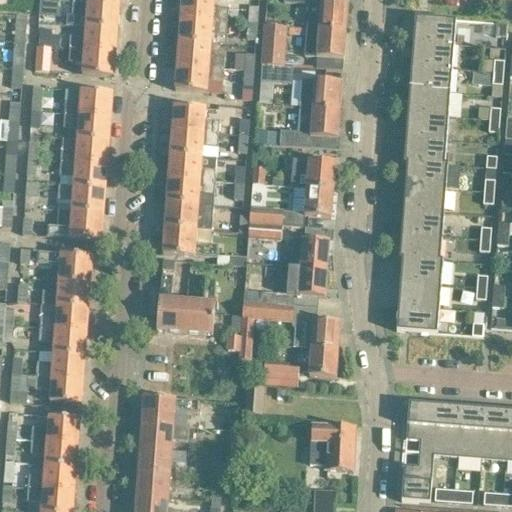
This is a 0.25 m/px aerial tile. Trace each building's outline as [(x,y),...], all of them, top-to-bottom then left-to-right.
[(181,0),(180,20),(226,23),(227,10),(212,9),(212,0),(181,0)] [(47,18),(48,2),(40,1),(38,17),(47,18)] [(118,32),(119,8),(72,4),(71,17),(85,18),(84,29),(118,32)] [(308,4),(306,31),(307,31),(346,34),(348,6),(328,4),(322,4),(321,4),(321,5),(308,4)] [(249,8),(248,25),(257,26),(258,9),(249,8)] [(24,45),(24,37),(26,18),(16,18),(15,37),(14,45),(24,45)] [(180,20),(179,44),(210,46),(210,36),(225,37),(226,23),(180,20)] [(456,23),(415,20),(413,45),(454,48),(456,23)] [(248,25),(246,41),(256,42),(257,26),(248,25)] [(265,28),(261,68),(284,69),(286,30),(275,29),(275,27),(265,26),(265,28)] [(496,26),(495,39),(506,40),(507,27),(496,26)] [(116,55),(118,32),(84,29),(83,39),(69,38),(68,52),(116,55)] [(307,31),(305,59),(317,60),(318,60),(317,69),(343,71),(343,62),(344,57),(346,34),(307,31)] [(40,32),(38,49),(59,51),(60,38),(51,38),(51,33),(40,32)] [(179,44),(177,68),(224,72),(225,58),(209,57),(210,46),(179,44)] [(22,71),(24,45),(14,45),(13,52),(12,71),(22,71)] [(454,48),(413,45),(411,69),(452,72),(454,48)] [(37,50),(36,58),(50,59),(51,51),(37,50)] [(114,80),(116,55),(68,52),(67,65),(81,66),(80,77),(114,80)] [(246,56),(244,73),(255,74),(256,57),(255,56),(246,56)] [(494,63),(493,75),(503,76),(504,64),(494,63)] [(177,68),(175,92),(195,94),(206,95),(207,83),(223,84),(224,72),(177,68)] [(261,68),(260,84),(290,86),(291,70),(284,69),(261,68)] [(452,72),(411,69),(410,93),(450,96),(452,72)] [(20,90),(22,71),(12,71),(11,90),(20,90)] [(244,73),(243,89),(252,90),(254,90),(255,74),(244,73)] [(493,75),(493,87),(502,88),(503,76),(493,75)] [(302,82),(300,111),(339,114),(342,85),(322,84),(302,82)] [(45,90),(45,91),(37,90),(33,113),(41,114),(43,99),(66,100),(67,92),(45,90)] [(113,95),(93,94),(79,93),(78,106),(64,105),(63,117),(111,120),(113,95)] [(450,96),(410,93),(408,117),(448,120),(450,96)] [(0,123),(18,124),(19,105),(10,105),(8,123),(0,122),(0,123)] [(174,108),(172,133),(219,137),(220,123),(204,122),(205,111),(194,110),(174,108)] [(281,133),(280,148),(336,153),(337,141),(339,114),(300,111),(298,134),(281,133)] [(491,111),(490,123),(500,124),(501,112),(491,111)] [(51,116),(41,114),(33,113),(31,126),(49,129),(51,116)] [(109,144),(111,120),(63,117),(62,130),(76,131),(75,142),(109,144)] [(448,120),(408,117),(406,141),(447,144),(448,120)] [(240,122),(239,138),(245,139),(249,139),(250,123),(240,122)] [(16,143),(18,124),(0,123),(0,142),(9,143),(16,143)] [(490,123),(489,135),(499,136),(500,124),(490,123)] [(172,133),(170,157),(201,158),(202,148),(218,149),(219,137),(172,133)] [(257,135),(256,146),(278,148),(279,137),(257,135)] [(239,138),(237,154),(247,155),(248,139),(245,139),(239,138)] [(445,167),(447,144),(406,141),(404,166),(407,166),(407,165),(445,168),(445,167)] [(107,168),(109,144),(75,142),(75,153),(60,152),(59,165),(107,168)] [(27,162),(36,163),(38,145),(29,145),(27,162)] [(4,176),(14,177),(15,158),(5,157),(4,176)] [(170,157),(168,182),(214,185),(214,173),(215,159),(201,158),(170,157)] [(487,159),(486,171),(496,172),(497,160),(487,159)] [(35,179),(36,163),(27,162),(26,178),(35,179)] [(309,162),(306,190),(333,192),(335,164),(315,163),(309,162)] [(511,164),(503,164),(502,176),(511,176),(511,164)] [(105,192),(107,168),(59,165),(58,178),(61,178),(60,189),(105,192)] [(445,168),(407,165),(407,166),(405,188),(446,192),(448,167),(445,167),(445,168)] [(237,169),(235,188),(243,189),(244,187),(245,170),(237,169)] [(253,170),(252,188),(264,189),(265,171),(264,171),(253,170)] [(12,196),(14,177),(4,176),(3,195),(12,196)] [(168,182),(166,205),(197,207),(198,197),(212,199),(214,185),(168,182)] [(485,183),(484,195),(494,195),(495,183),(485,183)] [(37,187),(26,186),(25,199),(36,200),(37,187)] [(235,188),(234,201),(243,202),(243,189),(235,188)] [(446,192),(405,188),(403,212),(444,216),(446,192)] [(105,192),(60,189),(57,189),(56,202),(71,203),(70,214),(104,216),(105,192)] [(295,189),(293,214),(305,215),(304,218),(311,219),(331,220),(333,192),(306,190),(295,189)] [(484,195),(483,207),(493,207),(494,195),(484,195)] [(166,205),(165,230),(196,233),(210,234),(211,221),(212,208),(197,207),(166,205)] [(11,211),(2,210),(0,210),(0,229),(10,230),(11,211)] [(249,226),(249,227),(282,230),(303,232),(304,218),(305,215),(293,214),(283,213),(284,213),(250,210),(249,226)] [(444,216),(403,212),(401,236),(442,240),(444,216)] [(102,244),(104,216),(70,214),(69,230),(46,228),(45,239),(102,244)] [(240,218),(239,235),(247,235),(248,219),(240,218)] [(31,222),(23,222),(22,238),(30,238),(31,222)] [(498,226),(498,237),(509,238),(510,227),(498,226)] [(249,227),(248,239),(280,243),(282,230),(249,227)] [(165,230),(163,257),(183,258),(217,261),(218,249),(195,248),(196,233),(165,230)] [(481,231),(481,243),(491,243),(491,231),(481,231)] [(442,240),(401,236),(399,262),(402,261),(402,260),(440,263),(442,240)] [(498,237),(497,248),(508,249),(509,238),(498,237)] [(293,241),(291,269),(300,269),(300,270),(327,272),(329,244),(309,242),(302,242),(293,241)] [(481,243),(480,255),(490,255),(491,243),(481,243)] [(9,246),(0,245),(0,264),(7,265),(9,246)] [(29,267),(30,254),(21,253),(20,266),(29,267)] [(36,255),(35,266),(58,268),(57,284),(90,287),(92,259),(72,257),(36,255)] [(230,258),(229,268),(245,268),(245,269),(246,266),(246,259),(238,259),(230,258)] [(440,263),(402,260),(402,261),(400,285),(441,288),(443,263),(440,263)] [(162,263),(161,270),(173,271),(174,264),(162,263)] [(288,269),(286,297),(298,298),(305,298),(319,299),(320,299),(325,300),(327,272),(300,270),(288,269)] [(161,277),(157,332),(185,335),(187,304),(171,303),(173,278),(161,277)] [(478,279),(477,290),(487,291),(488,279),(478,279)] [(187,304),(185,335),(212,337),(214,317),(217,283),(204,282),(202,306),(187,304)] [(41,295),(40,307),(89,311),(90,287),(57,284),(56,296),(41,295)] [(441,288),(400,285),(399,308),(439,312),(441,288)] [(494,288),(493,299),(504,300),(505,289),(494,288)] [(27,290),(18,289),(17,305),(26,306),(27,290)] [(477,290),(476,302),(486,303),(487,291),(477,290)] [(243,293),(242,307),(292,310),(292,309),(318,311),(319,299),(305,298),(298,298),(286,297),(243,293)] [(493,299),(492,310),(503,311),(504,300),(493,299)] [(40,319),(39,331),(87,335),(89,311),(40,307),(40,308),(40,319)] [(241,319),(241,320),(254,321),(291,324),(291,323),(292,310),(242,307),(241,319)] [(439,312),(399,308),(397,334),(437,337),(439,312)] [(3,326),(3,329),(13,329),(14,311),(4,310),(3,326)] [(233,319),(232,334),(240,335),(240,326),(241,320),(233,319)] [(307,324),(305,350),(311,351),(338,353),(340,325),(320,323),(318,323),(317,323),(316,323),(307,322),(307,324)] [(239,339),(239,347),(252,348),(252,346),(254,327),(240,326),(240,335),(241,335),(241,339),(239,339)] [(484,327),(473,326),(472,339),(483,340),(484,327)] [(2,339),(2,344),(12,345),(13,329),(3,329),(2,339)] [(39,331),(38,345),(52,346),(51,356),(85,359),(87,335),(39,331)] [(229,338),(228,353),(238,354),(239,347),(239,339),(229,338)] [(238,354),(238,361),(251,362),(252,348),(239,347),(238,354)] [(311,359),(309,378),(336,380),(338,353),(311,351),(311,359)] [(37,364),(36,380),(83,383),(85,359),(51,356),(50,365),(37,364)] [(14,361),(13,378),(21,379),(22,361),(14,361)] [(265,370),(263,386),(282,387),(297,388),(299,373),(265,370)] [(13,378),(10,406),(26,407),(28,379),(21,379),(13,378)] [(36,380),(35,393),(48,394),(47,405),(61,406),(81,407),(83,383),(36,380)] [(263,391),(247,390),(245,416),(261,418),(263,391)] [(197,417),(199,403),(144,399),(142,427),(172,430),(173,415),(197,417)] [(437,408),(409,406),(406,443),(420,444),(419,456),(433,457),(437,408)] [(461,410),(437,408),(433,457),(434,458),(457,460),(461,410)] [(485,412),(461,410),(457,460),(481,462),(485,412)] [(509,414),(485,412),(481,462),(506,464),(509,414)] [(230,416),(229,434),(237,435),(239,421),(239,417),(232,416),(230,416)] [(80,421),(60,420),(46,419),(45,433),(31,432),(30,443),(78,447),(80,421)] [(8,425),(7,441),(16,441),(17,426),(8,425)] [(172,430),(142,427),(140,451),(171,454),(171,452),(186,453),(187,431),(172,430)] [(311,450),(355,452),(356,429),(327,428),(327,429),(312,428),(311,450)] [(229,436),(227,449),(232,449),(236,450),(237,437),(237,435),(229,434),(229,436)] [(7,441),(6,458),(15,459),(15,455),(16,441),(7,441)] [(76,471),(78,447),(30,443),(29,457),(44,458),(43,468),(76,471)] [(354,474),(355,452),(311,450),(310,468),(325,469),(325,473),(354,474)] [(170,466),(171,454),(140,451),(138,475),(183,479),(184,467),(170,466)] [(433,457),(419,456),(418,469),(404,467),(401,504),(430,506),(434,458),(433,457)] [(214,463),(213,481),(222,482),(223,464),(214,463)] [(75,495),(76,471),(43,468),(42,479),(28,478),(27,491),(75,495)] [(5,475),(4,485),(13,486),(14,475),(5,475)] [(182,492),(183,479),(138,475),(136,499),(166,502),(167,491),(182,492)] [(213,481),(211,496),(220,497),(222,482),(213,481)] [(13,490),(4,490),(3,506),(12,506),(13,490)] [(73,511),(75,495),(27,491),(27,504),(40,505),(39,511),(73,511)] [(335,511),(337,494),(317,493),(314,492),(312,511),(335,511)] [(473,495),(436,492),(435,504),(472,507),(473,495)] [(511,497),(485,496),(484,508),(511,509),(511,497)] [(165,511),(166,502),(136,499),(135,511),(165,511)]
